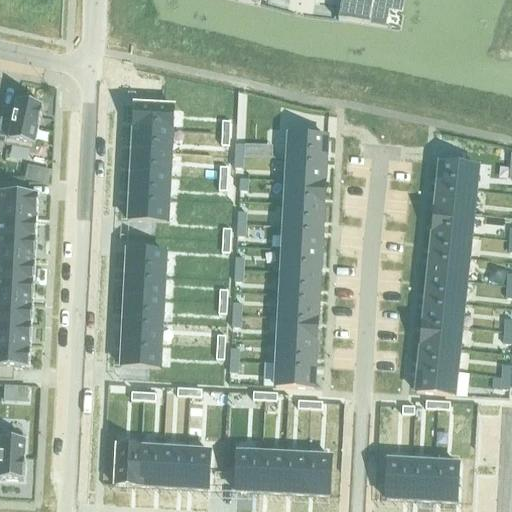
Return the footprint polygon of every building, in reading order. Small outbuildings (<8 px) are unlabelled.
[(342,0),(338,21),(385,29),(386,28),(389,12),(401,14),(404,0),(342,0)] [(43,108),(17,103),(17,104),(13,122),(1,120),(0,123),(0,145),(33,153),(34,148),(35,148),(35,147),(38,130),(42,112),(42,110),(43,110),(43,108)] [(135,108),(134,131),(172,133),(174,110),(135,108)] [(222,124),(222,136),(230,136),(230,124),(222,124)] [(134,131),(133,154),(171,156),(172,133),(134,131)] [(222,136),(221,148),(229,148),(230,136),(222,136)] [(289,138),(288,161),(326,164),(327,140),(289,138)] [(236,147),(235,159),(243,159),(244,147),(236,147)] [(133,154),(131,177),(170,179),(171,156),(133,154)] [(235,159),(234,171),(242,171),(243,159),(235,159)] [(288,161),(286,184),(325,186),(326,164),(288,161)] [(30,179),(54,188),(60,173),(36,164),(30,179)] [(440,167),(438,190),(476,194),(478,171),(440,167)] [(220,169),(219,181),(227,182),(228,170),(220,169)] [(131,177),(130,200),(169,202),(170,179),(131,177)] [(219,181),(219,193),(227,194),(227,182),(219,181)] [(240,182),(240,194),(248,194),(248,183),(240,182)] [(0,183),(0,217),(37,220),(38,197),(23,196),(24,185),(0,183)] [(286,184),(285,207),(324,209),(325,186),(286,184)] [(438,190),(435,213),(474,217),(476,194),(438,190)] [(130,200),(129,223),(167,225),(169,202),(130,200)] [(285,207),(284,230),(323,232),(324,209),(285,207)] [(435,213),(432,236),(433,236),(471,240),(474,217),(435,213)] [(238,215),(238,227),(246,228),(246,216),(238,215)] [(0,217),(0,239),(36,241),(37,220),(0,217)] [(238,227),(237,239),(245,240),(246,228),(238,227)] [(284,230),(283,252),(321,255),(323,232),(284,230)] [(223,232),(222,244),(231,244),(231,232),(223,232)] [(433,236),(430,259),(469,263),(471,240),(433,236)] [(0,239),(0,261),(35,263),(36,241),(0,239)] [(222,244),(222,256),(230,256),(231,244),(222,244)] [(283,252),(282,275),(320,277),(321,255),(283,252)] [(127,254),(126,278),(165,280),(166,256),(127,254)] [(430,259),(428,282),(466,285),(469,263),(430,259)] [(0,261),(0,282),(34,284),(35,263),(0,261)] [(236,261),(235,273),(243,273),(244,261),(236,261)] [(235,273),(235,285),(243,285),(243,273),(235,273)] [(282,275),(280,298),(319,300),(320,277),(282,275)] [(126,278),(125,300),(164,302),(165,280),(126,278)] [(0,282),(0,304),(32,306),(34,284),(0,282)] [(428,282),(426,304),(464,308),(466,285),(428,282)] [(220,293),(219,305),(227,305),(228,293),(220,293)] [(280,298),(279,321),(318,323),(319,300),(280,298)] [(125,300),(124,323),(162,325),(164,302),(125,300)] [(0,304),(0,325),(31,328),(32,306),(0,304)] [(426,304),(423,327),(462,331),(464,308),(426,304)] [(219,305),(218,317),(227,318),(227,305),(219,305)] [(234,306),(233,318),(241,319),(242,307),(234,306)] [(233,318),(232,330),(240,331),(241,319),(233,318)] [(279,321),(278,343),(316,346),(317,346),(318,323),(279,321)] [(124,323),(123,346),(161,348),(162,325),(124,323)] [(0,325),(0,347),(30,349),(31,328),(0,325)] [(423,327),(420,349),(421,349),(459,353),(462,331),(423,327)] [(511,335),(504,335),(503,348),(511,348),(511,335)] [(217,339),(217,351),(225,351),(226,339),(217,339)] [(278,343),(277,366),(315,368),(316,346),(278,343)] [(123,346),(122,369),(160,371),(161,348),(123,346)] [(0,347),(0,381),(13,382),(14,371),(29,372),(30,349),(0,347)] [(421,349),(418,373),(457,376),(459,353),(421,349)] [(217,351),(216,363),(224,363),(225,351),(217,351)] [(231,352),(230,364),(239,364),(239,352),(231,352)] [(230,364),(230,376),(238,376),(239,364),(230,364)] [(277,366),(275,390),(314,392),(315,368),(277,366)] [(502,369),(502,381),(510,382),(511,369),(502,369)] [(418,373),(416,396),(455,400),(457,376),(418,373)] [(502,381),(501,393),(509,394),(510,382),(502,381)] [(178,391),(177,399),(189,400),(190,392),(178,391)] [(190,392),(189,400),(201,401),(202,393),(190,392)] [(132,395),(131,403),(143,404),(144,396),(132,395)] [(253,395),(253,403),(265,404),(265,396),(253,395)] [(144,396),(143,404),(155,405),(156,396),(144,396)] [(265,396),(265,404),(277,405),(277,397),(265,396)] [(298,404),(298,412),(310,413),(310,405),(298,404)] [(310,405),(310,413),(322,413),(322,406),(310,405)] [(426,405),(425,413),(437,413),(438,405),(426,405)] [(438,405),(437,413),(449,414),(450,406),(438,405)] [(403,410),(402,418),(414,418),(415,410),(403,410)] [(0,431),(0,481),(23,483),(23,482),(23,479),(24,479),(24,461),(25,444),(25,443),(25,438),(1,436),(2,432),(0,431)] [(117,449),(115,488),(139,489),(141,451),(117,449)] [(141,451),(139,489),(161,490),(163,452),(141,451)] [(163,452),(161,490),(184,492),(186,453),(163,452)] [(186,453),(184,492),(208,493),(210,454),(186,453)] [(238,456),(236,494),(260,496),(262,457),(238,456)] [(262,457),(260,496),(283,497),(285,458),(262,457)] [(285,458),(283,497),(305,498),(307,460),(285,458)] [(307,460),(305,498),(329,499),(331,461),(307,460)] [(388,464),(386,502),(410,504),(412,465),(388,464)] [(412,465),(410,504),(433,505),(435,466),(412,465)] [(435,466),(433,505),(456,506),(458,468),(435,466)]
